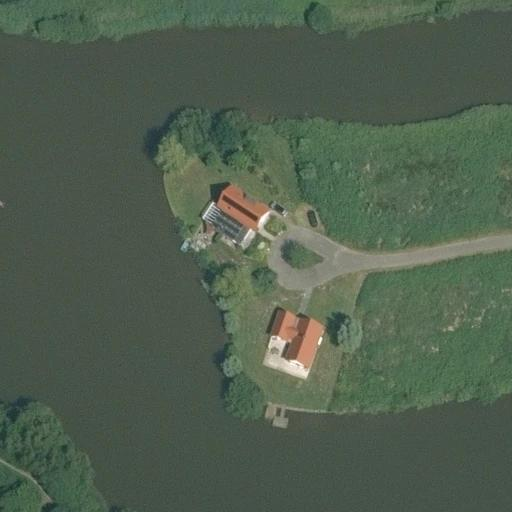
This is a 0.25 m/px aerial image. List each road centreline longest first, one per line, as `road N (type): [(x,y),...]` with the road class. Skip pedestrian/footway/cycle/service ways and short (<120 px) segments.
road 1 (residential): [(511,242),(350,262)]
road 2 (residential): [(350,262),(290,238),(279,246),(275,268),(290,282),(311,280)]
